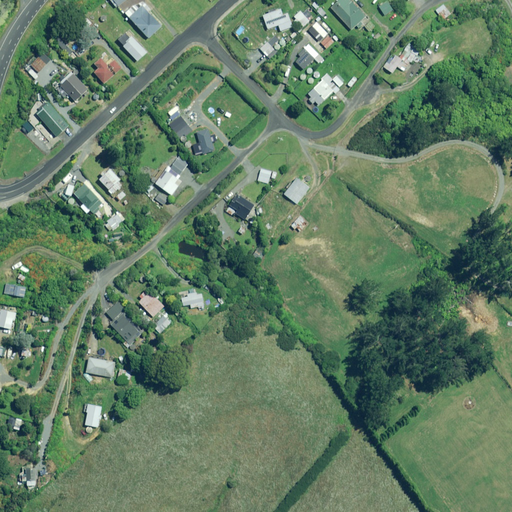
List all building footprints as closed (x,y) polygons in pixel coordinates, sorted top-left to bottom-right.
[(365,17),(349,0),(339,0),(331,8),(352,30),(356,26),(358,28),(362,24),(360,22),(365,17)] [(392,10),(386,1),(377,7),(384,16),(392,10)] [(320,7),(315,2),(312,5),(316,10),(320,7)] [(448,11),(443,4),(435,10),(440,17),(448,11)] [(163,26),(143,5),(129,18),(149,39),(163,26)] [(327,13),(321,7),(317,11),(323,17),(327,13)] [(291,31),(286,16),(280,18),(278,12),(260,19),(265,33),(275,29),(277,36),(291,31)] [(374,26),(371,21),(364,26),(367,31),(374,26)] [(99,31),(91,22),(85,28),(93,37),(99,31)] [(382,37),(376,31),(370,38),(375,44),(382,37)] [(147,52),(133,37),(123,46),(138,61),(147,52)] [(330,42),(326,37),(321,42),(326,46),(330,42)] [(397,57),(394,55),(389,63),(385,61),(381,66),(392,73),(396,66),(403,71),(411,59),(416,62),(419,56),(410,51),(414,45),(408,40),(397,57)] [(438,45),(433,40),(430,43),(435,49),(438,45)] [(319,53),(308,44),(299,55),(301,56),(296,62),(304,70),(319,53)] [(274,55),(270,51),(263,57),(267,62),(274,55)] [(52,60),(44,52),(32,65),(39,73),(52,60)] [(107,63),(102,67),(106,75),(97,83),(101,87),(116,72),(107,63)] [(88,88),(71,71),(59,82),(62,85),(61,86),(75,101),(88,88)] [(334,91),(336,93),(340,89),(331,81),(333,79),(327,73),(321,79),(323,80),(308,94),(312,97),(309,100),(313,104),(316,101),(319,105),(334,91)] [(344,83),(337,76),(333,80),(340,87),(344,83)] [(70,126),(50,102),(44,107),(37,113),(50,129),(47,131),(52,137),(55,135),(56,136),(70,126)] [(193,131),(183,116),(170,125),(180,140),(193,131)] [(210,128),(197,132),(202,149),(199,150),(200,155),(216,151),(210,128)] [(190,162),(180,155),(170,169),(180,176),(190,162)] [(121,180),(110,169),(107,172),(105,170),(101,174),(103,176),(99,180),(113,194),(122,185),(119,182),(121,180)] [(272,172),(262,169),(258,181),(268,184),(272,172)] [(178,179),(168,171),(162,179),(160,177),(156,184),(172,195),(179,186),(175,183),(178,179)] [(310,187),(298,177),(284,194),(297,204),(310,187)] [(156,198),(161,192),(148,181),(143,188),(148,191),(145,194),(154,201),(156,198)] [(106,204),(86,183),(74,194),(84,204),(81,207),(87,213),(91,210),(95,215),(106,204)] [(75,187),(69,185),(66,194),(72,196),(75,187)] [(123,191),(117,197),(121,201),(127,195),(123,191)] [(259,207),(237,194),(230,205),(238,210),(236,213),(249,222),(259,207)] [(126,221),(120,212),(105,224),(110,232),(120,225),(126,221)] [(301,216),(291,226),(296,230),(298,228),(301,231),(309,223),(301,216)] [(265,251),(258,247),(249,262),(255,266),(265,251)] [(27,287),(6,284),(5,294),(25,297),(27,287)] [(195,290),(179,293),(180,299),(182,298),(183,307),(191,306),(192,309),(198,308),(199,309),(206,307),(202,291),(196,293),(195,290)] [(165,306),(150,291),(147,295),(144,292),(140,296),(142,299),(139,302),(154,317),(165,306)] [(125,309),(118,302),(106,312),(113,320),(125,309)] [(17,309),(0,305),(0,306),(0,326),(12,329),(17,309)] [(130,318),(125,312),(111,325),(129,344),(137,337),(135,335),(139,331),(128,320),(130,318)] [(172,323),(165,316),(153,327),(160,334),(172,323)] [(116,363),(90,358),(87,373),(113,377),(116,363)] [(132,372),(120,369),(117,382),(128,385),(132,372)] [(89,404),(85,425),(87,425),(85,432),(93,433),(94,426),(99,427),(103,407),(89,404)] [(36,469),(23,470),(23,482),(37,481),(36,469)]
